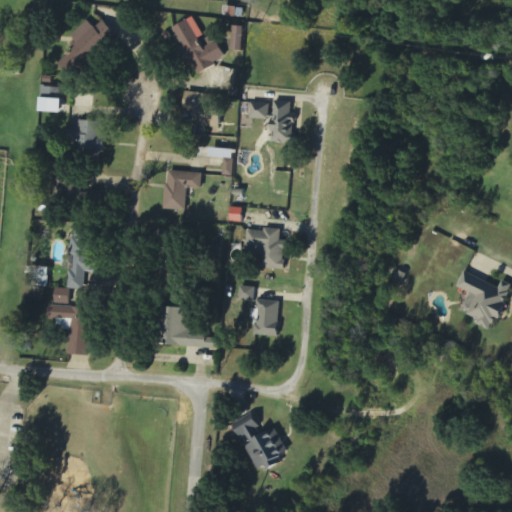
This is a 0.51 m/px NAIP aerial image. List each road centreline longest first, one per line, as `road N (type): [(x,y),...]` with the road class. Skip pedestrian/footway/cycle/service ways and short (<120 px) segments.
road 1 (residential): [(122,379),(279,392),(298,383),(326,98)]
road 2 (residential): [(122,379),(146,95)]
road 3 (residential): [(146,95),(157,86),(198,86),(326,98)]
road 4 (residential): [(122,379),(0,372)]
